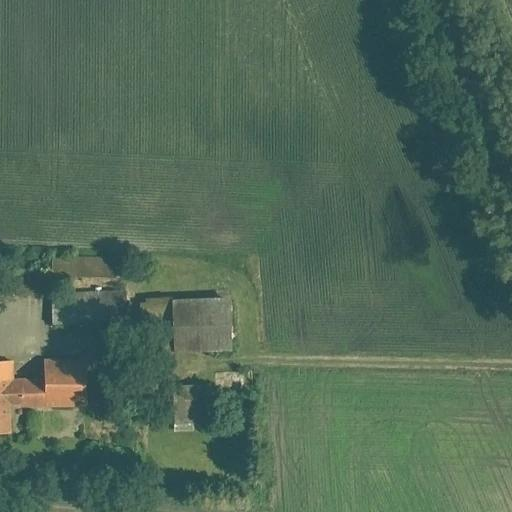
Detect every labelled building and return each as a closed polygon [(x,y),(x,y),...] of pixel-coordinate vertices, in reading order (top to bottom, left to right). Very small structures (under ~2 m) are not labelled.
[(17,289),(38,289),(38,268),(17,268),(17,289)] [(231,296),(174,297),(175,349),(232,348),(231,296)] [(89,357),(47,358),(47,376),(47,405),(90,404),(89,357)] [(12,359),(0,358),(0,430),(13,430),(13,405),(12,377),(12,359)] [(47,405),(47,376),(12,377),(13,405),(47,405)] [(225,384),(181,384),(181,423),(225,423),(225,384)]
